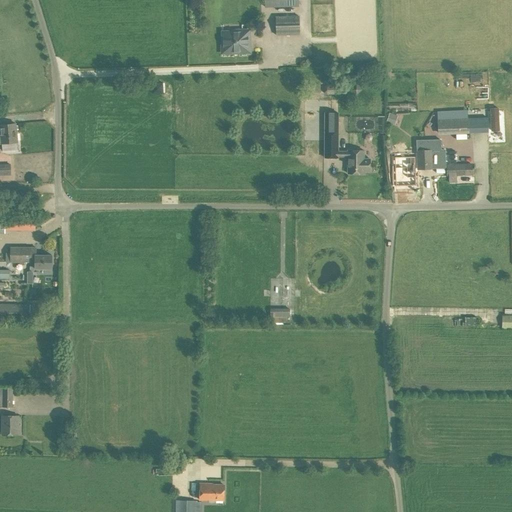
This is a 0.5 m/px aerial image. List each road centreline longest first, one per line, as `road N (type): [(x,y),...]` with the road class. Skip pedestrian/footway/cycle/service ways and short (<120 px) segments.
road 1 (unclassified): [(388,209),(65,206),(53,177),(52,55),(36,0)]
road 2 (unclassified): [(397,511),(384,336),(388,209)]
road 3 (unclassified): [(388,209),(511,206)]
